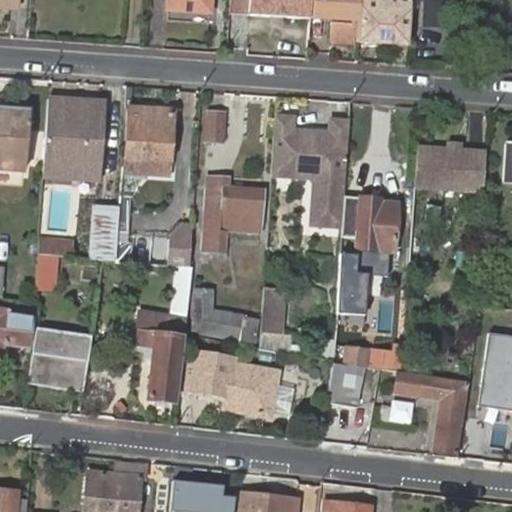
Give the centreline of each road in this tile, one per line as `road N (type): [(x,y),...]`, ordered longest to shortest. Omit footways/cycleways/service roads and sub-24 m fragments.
road 1 (residential): [(0,430),(511,483)]
road 2 (residential): [(511,94),(0,57)]
